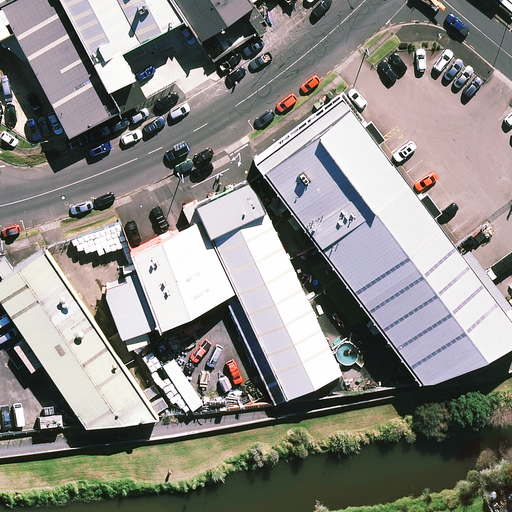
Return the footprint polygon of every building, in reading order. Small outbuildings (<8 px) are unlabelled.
[(70,0),(6,0),(70,120),(121,94),(97,50),(70,0)] [(123,0),(70,0),(97,50),(139,28),(123,0)] [(123,0),(139,28),(188,3),(186,0),(123,0)] [(190,0),(205,21),(236,0),(190,0)] [(511,326),(511,304),(348,95),(263,161),(427,366),(511,326)] [(344,355),(257,172),(200,199),(238,279),(287,382),(344,355)] [(238,279),(200,199),(124,235),(133,253),(159,309),(162,315),(238,279)] [(160,399),(49,237),(0,269),(0,289),(85,413),(160,399)] [(125,325),(159,309),(133,253),(120,260),(124,269),(103,279),(125,325)]
